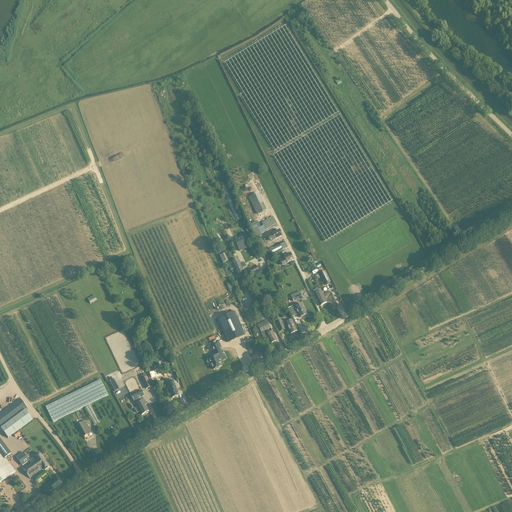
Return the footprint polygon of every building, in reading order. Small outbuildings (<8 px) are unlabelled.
[(254,207),(258,215),(265,212),(262,205),(259,199),(254,201),(257,206),(254,207)] [(258,239),(262,236),(261,235),(267,231),(278,225),(274,219),(273,217),(269,219),(268,218),(266,219),(267,220),(262,223),(263,226),(261,227),(257,221),(250,225),(258,239)] [(247,233),(251,231),(247,222),(242,224),(247,233)] [(279,231),(267,237),(269,240),(271,239),(272,241),(282,236),(279,231)] [(235,241),(238,246),(240,252),(251,246),(246,235),(239,239),(235,241)] [(269,250),(272,256),(288,248),(285,243),(269,250)] [(222,250),(218,252),(222,263),(227,261),(224,254),(223,251),(222,250)] [(289,253),(284,255),(285,257),(284,257),(285,259),(283,261),(285,265),(294,261),(290,254),(289,254),(289,253)] [(237,275),(244,272),(238,259),(228,264),(231,270),(234,269),(237,275)] [(248,269),(251,275),(259,272),(256,266),(248,269)] [(325,285),(331,282),(325,271),(319,274),(321,277),(325,285)] [(318,289),(313,291),(315,295),(320,306),(327,303),(321,292),(320,293),(318,289)] [(300,291),(290,296),(293,302),(294,303),(303,299),(300,291)] [(87,298),(90,304),(97,301),(94,295),(87,298)] [(300,318),(307,315),(302,304),(295,307),(294,305),(288,309),(292,317),(298,314),(300,318)] [(235,312),(218,320),(229,343),(245,336),(235,312)] [(284,327),(287,326),(291,334),(297,331),(292,320),(288,322),(287,319),(281,322),(281,320),(276,322),(280,332),(285,329),(284,327)] [(269,325),(259,330),(261,333),(271,328),(269,325)] [(270,333),(269,330),(262,334),(261,334),(264,341),(268,339),(271,344),(277,341),(272,332),(270,333)] [(207,361),(207,362),(208,362),(208,363),(209,363),(210,363),(214,370),(216,369),(217,369),(218,369),(219,369),(219,368),(219,367),(221,366),(219,362),(226,359),(218,342),(211,345),(216,355),(208,358),(209,360),(208,360),(208,361),(207,361)] [(159,369),(149,373),(151,378),(161,374),(159,369)] [(147,377),(141,380),(146,389),(151,387),(147,377)] [(119,389),(114,379),(108,382),(113,392),(114,392),(116,394),(120,392),(119,389)] [(179,396),(173,380),(166,383),(172,399),(179,396)] [(136,405),(143,401),(144,401),(142,397),(144,396),(141,391),(136,393),(131,396),(136,405)] [(0,413),(0,429),(1,428),(8,438),(13,435),(16,438),(20,434),(18,431),(33,420),(25,410),(28,409),(20,398),(0,413)] [(144,403),(143,401),(136,405),(137,408),(135,409),(137,414),(140,412),(141,416),(149,412),(145,405),(147,404),(146,402),(144,403)] [(85,421),(77,426),(83,438),(91,433),(85,421)] [(0,483),(7,478),(11,475),(15,472),(15,471),(5,458),(11,454),(0,438),(0,483)] [(22,466),(30,461),(29,460),(23,452),(16,458),(22,466)] [(30,461),(22,466),(23,467),(22,468),(30,479),(44,469),(45,470),(49,467),(40,453),(35,456),(29,460),(30,461)]
